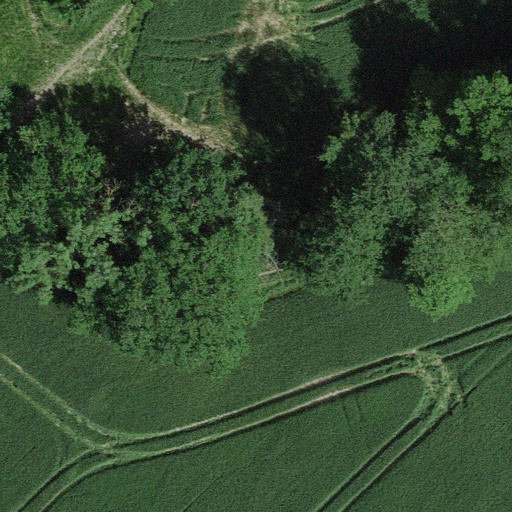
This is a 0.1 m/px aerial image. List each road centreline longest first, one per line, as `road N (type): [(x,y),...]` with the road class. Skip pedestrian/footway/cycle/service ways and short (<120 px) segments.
road 1 (track): [(0,195),(99,269),(137,287),(180,292),(333,259),(511,185)]
road 2 (track): [(165,0),(104,66),(0,138)]
